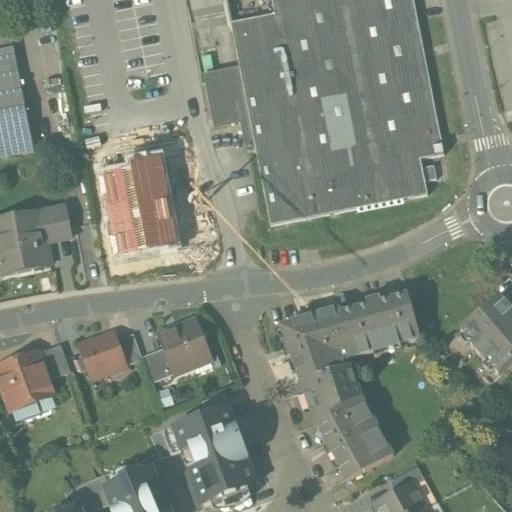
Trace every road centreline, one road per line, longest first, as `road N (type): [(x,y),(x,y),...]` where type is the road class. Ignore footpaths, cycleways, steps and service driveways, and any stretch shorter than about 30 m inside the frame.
road 1 (residential): [(224,294),(295,285),(509,207)]
road 2 (residential): [(0,322),(224,294)]
road 3 (residential): [(309,497),(224,294)]
road 4 (residential): [(459,0),(509,207)]
